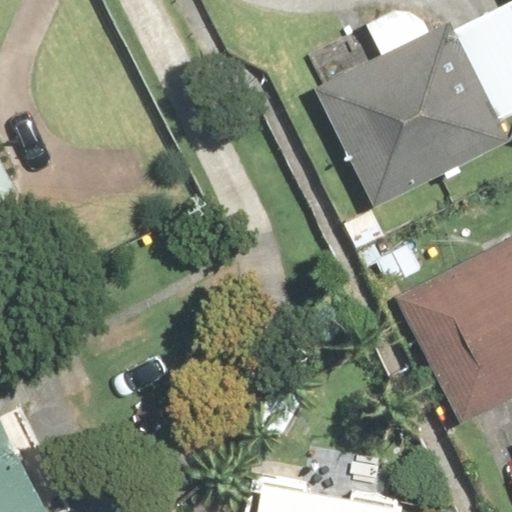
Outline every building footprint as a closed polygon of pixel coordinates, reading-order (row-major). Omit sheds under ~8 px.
[(440,27),(427,0),(417,0),(373,21),(388,52),(322,83),(380,203),(511,139),(511,132),(504,116),(511,112),(511,2),(465,26),(461,17),(440,27)] [(0,200),(22,189),(0,146),(0,200)] [(511,239),(401,298),(465,420),(511,395),(511,239)] [(79,511),(5,366),(0,368),(0,511),(79,511)] [(412,511),(414,500),(268,485),(265,511),(412,511)]
